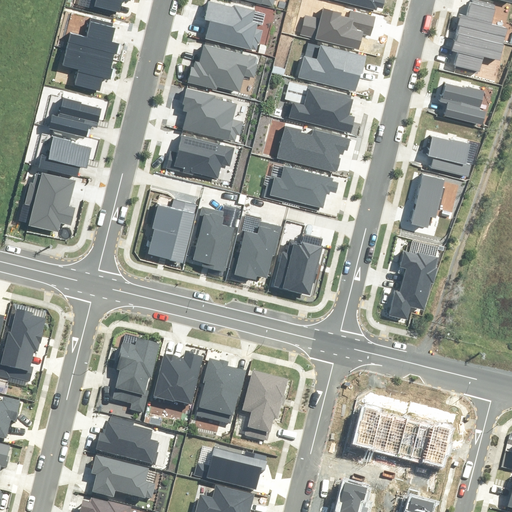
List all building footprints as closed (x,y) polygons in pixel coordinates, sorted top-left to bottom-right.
[(145,97),(148,80),(136,78),(133,94),(145,97)] [(371,167),(375,159),(341,142),(343,137),(321,126),(314,140),(295,131),(280,161),(304,173),(296,190),(313,199),(322,181),(337,188),(334,193),(354,203),(356,197),(378,208),(390,183),(376,176),(379,171),(371,167)] [(104,136),(97,166),(176,185),(184,151),(119,135),(118,139),(104,136)] [(70,206),(76,180),(42,172),(41,174),(36,173),(34,182),(30,182),(25,204),(23,204),(19,221),(29,223),(29,225),(59,232),(61,223),(71,225),(75,207),(70,206)] [(160,343),(137,338),(135,345),(124,342),(117,369),(122,370),(115,399),(131,403),(130,409),(144,412),(149,390),(145,389),(148,378),(152,379),(160,343)] [(184,359),(163,354),(153,397),(192,406),(204,356),(186,352),(184,359)] [(218,360),(210,358),(203,383),(205,383),(197,414),(230,423),(245,371),(227,366),(228,361),(219,359),(218,360)] [(289,380),(254,369),(242,411),(251,413),(245,433),(269,440),(276,417),(278,417),(289,380)] [(362,408),(354,443),(442,465),(451,429),(362,408)] [(135,422),(109,415),(105,433),(101,432),(96,449),(156,464),(159,452),(156,452),(159,441),(151,439),(153,430),(134,425),(135,422)] [(198,464),(196,473),(256,487),(261,467),(266,469),(269,454),(245,448),(243,454),(215,447),(210,467),(198,464)] [(97,475),(92,491),(112,496),(114,490),(145,498),(146,496),(152,498),(155,484),(145,481),(149,467),(95,453),(90,473),(97,475)] [(342,511),(358,511),(362,499),(365,500),(368,487),(343,481),(338,501),(345,503),(342,511)] [(250,511),(254,495),(216,486),(213,497),(199,494),(194,511),(250,511)] [(432,511),(436,502),(407,495),(402,510),(411,511),(432,511)] [(129,511),(130,508),(90,498),(89,502),(83,500),(79,511),(129,511)]
